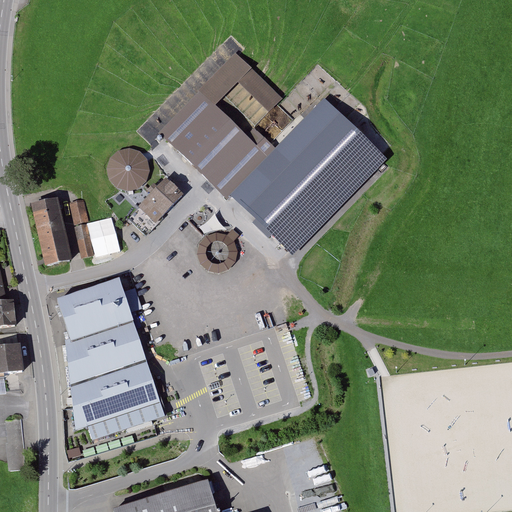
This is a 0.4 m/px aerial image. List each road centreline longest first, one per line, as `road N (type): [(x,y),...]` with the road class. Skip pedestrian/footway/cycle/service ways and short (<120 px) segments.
road 1 (secondary): [(0,142),(43,376),(48,511)]
road 2 (track): [(323,315),(364,336),(434,354),(511,353)]
road 3 (track): [(200,196),(214,201),(323,315)]
